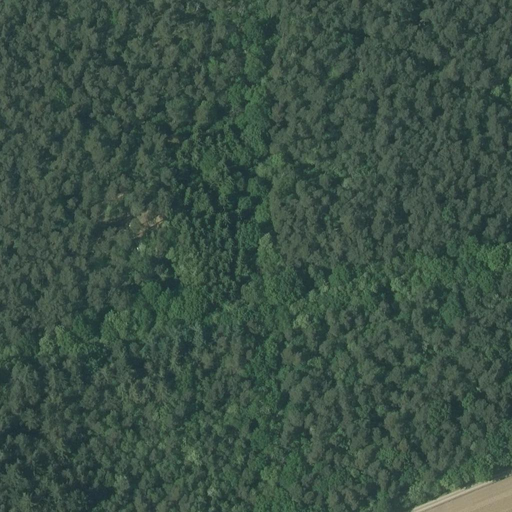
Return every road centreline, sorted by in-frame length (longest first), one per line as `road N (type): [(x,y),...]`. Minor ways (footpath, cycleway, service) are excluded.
road 1 (track): [(0,365),(511,255)]
road 2 (track): [(462,0),(462,266)]
